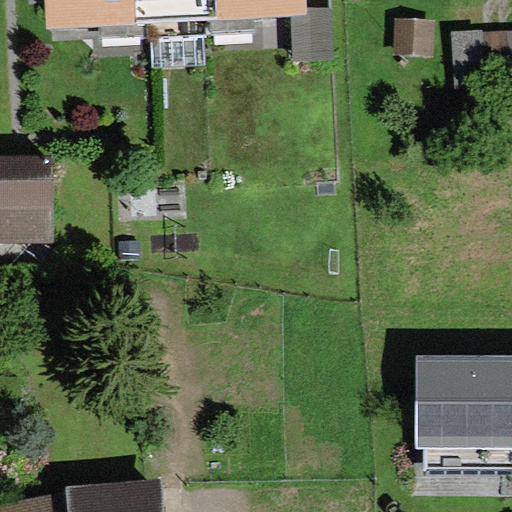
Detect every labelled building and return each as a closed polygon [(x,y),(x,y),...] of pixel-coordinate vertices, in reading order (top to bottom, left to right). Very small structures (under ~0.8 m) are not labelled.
[(205,38),(204,17),(295,13),(294,0),(53,0),(55,25),(147,20),(148,41),(205,38)] [(481,35),(484,86),(510,84),(507,33),(481,35)] [(452,36),(455,86),(483,85),(480,34),(452,36)] [(0,212),(50,212),(50,162),(0,161),(0,212)] [(0,241),(51,241),(50,214),(0,213),(0,241)] [(511,365),(423,366),(423,456),(511,455),(511,365)] [(155,511),(154,488),(75,495),(76,511),(155,511)] [(0,511),(76,511),(75,495),(0,509),(0,511)]
